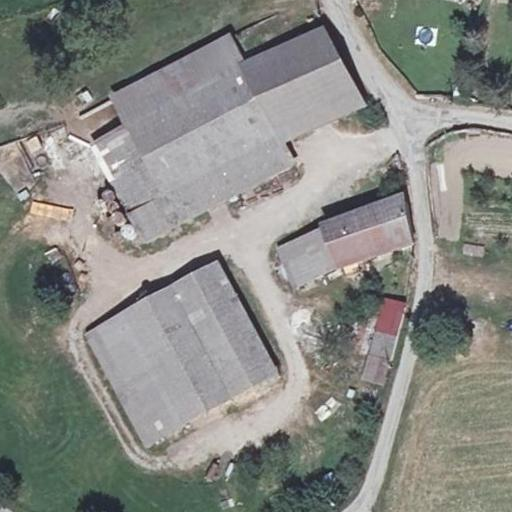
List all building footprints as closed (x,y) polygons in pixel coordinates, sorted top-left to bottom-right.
[(410,43),(435,44),(436,29),(411,28),(410,43)] [(128,130),(93,148),(145,243),(295,162),(286,146),(276,127),(358,90),(327,32),(244,69),(178,103),(128,130)] [(163,76),(113,103),(128,130),(178,103),(163,76)] [(358,90),(276,127),(286,146),(368,108),(358,90)] [(375,208),(323,231),(340,273),(414,241),(407,200),(375,208)] [(322,232),(278,250),(295,292),(339,273),(340,273),(323,231),(322,232)] [(221,265),(88,337),(147,449),(281,377),(221,265)] [(385,303),(371,358),(394,354),(407,309),(385,303)]
